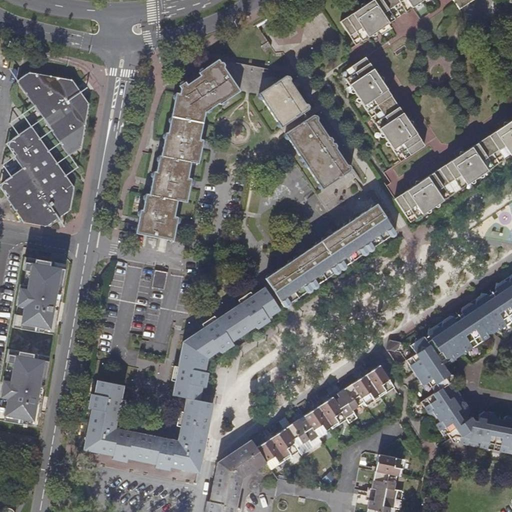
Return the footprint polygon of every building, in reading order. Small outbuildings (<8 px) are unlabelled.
[(394,19),(381,0),(371,0),(366,3),(364,0),(355,6),(358,10),(341,21),(356,45),(368,36),(388,23),(394,19)] [(381,0),(394,19),(405,11),(397,0),(381,0)] [(397,0),(405,11),(412,7),(422,0),(397,0)] [(466,0),(458,5),(460,8),(469,2),(467,0),(466,0)] [(491,23),(496,31),(498,31),(505,27),(505,25),(500,17),(498,16),(492,20),(491,23)] [(365,57),(342,73),(400,161),(423,145),(412,128),(415,125),(410,116),(406,119),(383,84),(387,81),(381,72),(377,75),(365,57)] [(140,210),(135,233),(172,240),(177,218),(174,217),(177,201),(185,202),(190,179),(187,179),(190,162),(197,164),(202,140),(200,140),(205,113),(208,113),(210,111),(211,108),(218,103),(223,104),(226,103),(226,100),(239,91),(217,60),(199,73),(200,76),(187,85),(186,83),(182,84),(180,95),(176,94),(168,134),(165,133),(161,157),(159,157),(156,173),(154,172),(149,195),(145,195),(142,211),(140,210)] [(28,73),(18,79),(19,81),(18,82),(38,111),(38,115),(39,118),(41,121),(43,124),(45,126),(49,128),(68,155),(69,154),(70,156),(81,148),(89,104),(73,80),(28,73)] [(258,97),(259,99),(262,100),(277,122),(276,125),(278,127),(281,127),(308,110),(286,77),(260,93),(258,97)] [(317,186),(320,190),(324,189),(350,172),(313,116),(286,134),(284,137),(286,140),(289,140),(299,156),(299,159),(301,162),(303,162),(303,165),(304,167),(307,167),(318,183),(317,186)] [(488,136),(503,159),(511,153),(511,120),(509,122),(506,118),(498,124),(500,128),(488,136)] [(7,199),(12,205),(23,222),(48,226),(71,210),(75,188),(33,128),(30,127),(13,139),(14,142),(12,142),(11,142),(9,143),(9,145),(9,147),(10,149),(12,150),(16,156),(15,157),(23,169),(6,182),(6,183),(4,183),(2,184),(1,186),(1,187),(2,189),(3,190),(5,191),(9,197),(7,199)] [(493,166),(503,159),(488,136),(477,143),(493,166)] [(493,166),(477,143),(465,151),(463,147),(454,153),(456,158),(421,181),(419,177),(409,183),(412,187),(395,198),(410,221),(493,166)] [(373,246),(394,232),(377,205),(265,278),(285,308),(297,301),(297,297),(306,292),(308,293),(311,291),(311,288),(333,274),(336,274),(339,272),(339,269),(367,251),(369,252),(372,250),(373,246)] [(65,265),(25,258),(12,328),(52,335),(54,326),(56,326),(60,305),(58,305),(65,265)] [(156,270),(152,287),(164,289),(167,272),(156,270)] [(450,452),(464,455),(467,445),(511,453),(511,415),(507,415),(504,417),(503,419),(495,417),(495,416),(493,413),(484,411),(479,414),(478,421),(473,420),(471,417),(470,418),(468,414),(470,409),(466,403),(461,406),(458,402),(461,395),(456,388),(452,387),(450,388),(448,384),(450,383),(452,374),(449,374),(444,367),(511,321),(511,274),(510,276),(511,278),(511,279),(509,282),(504,280),(497,285),(495,288),(496,290),(488,295),(487,294),(484,293),(476,298),(479,302),(475,305),(470,303),(461,308),(460,311),(461,313),(455,318),(450,315),(443,320),(445,325),(442,327),(435,325),(429,330),(428,334),(428,335),(425,338),(424,337),(412,345),(418,354),(407,361),(426,390),(430,387),(434,393),(422,401),(447,441),(444,444),(450,452)] [(205,432),(210,403),(207,402),(199,401),(207,358),(219,350),(231,342),(267,318),(279,310),(265,288),(182,342),(172,395),(185,398),(180,426),(205,432)] [(131,333),(127,349),(139,351),(142,336),(131,333)] [(399,343),(397,342),(389,347),(388,348),(388,349),(394,351),(398,348),(399,343)] [(48,357),(8,349),(0,391),(0,420),(35,427),(37,417),(39,418),(43,397),(41,396),(48,357)] [(394,388),(380,366),(338,393),(340,397),(335,400),(332,398),(305,416),(307,419),(302,422),(300,419),(265,442),(266,444),(258,450),(267,463),(271,470),(284,461),(299,452),(296,447),(308,440),(313,447),(321,442),(319,438),(332,429),(346,420),(347,419),(349,423),(357,417),(352,410),(364,402),(367,406),(380,397),(394,388)] [(199,465),(203,445),(177,441),(164,438),(115,428),(119,407),(121,394),(123,386),(97,381),(86,441),(199,465)] [(466,403),(461,395),(458,402),(461,406),(466,403)] [(203,445),(205,432),(180,426),(177,441),(203,445)] [(418,450),(410,438),(404,442),(412,453),(418,450)] [(197,472),(199,465),(86,441),(85,450),(197,472)] [(231,462),(239,456),(255,446),(252,441),(217,464),(207,511),(215,511),(224,466),(231,462)] [(250,473),(267,463),(258,450),(255,446),(239,456),(250,473)] [(369,501),(367,511),(389,511),(390,509),(399,510),(403,491),(394,489),(397,476),(401,476),(404,460),(378,454),(372,489),(375,490),(373,501),(369,501)] [(242,479),(250,473),(239,456),(231,462),(242,479)] [(224,466),(215,511),(234,511),(236,507),(241,480),(242,479),(231,462),(224,466)]
